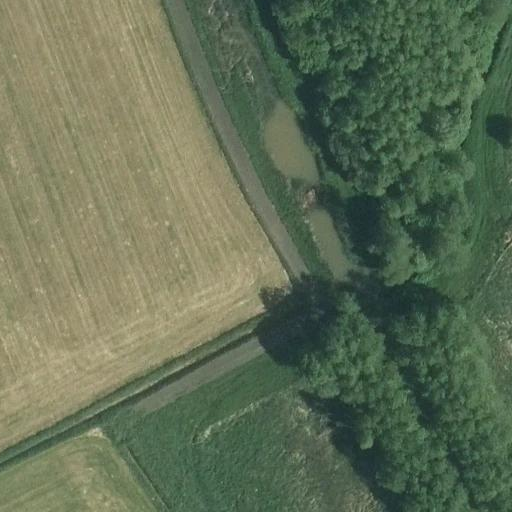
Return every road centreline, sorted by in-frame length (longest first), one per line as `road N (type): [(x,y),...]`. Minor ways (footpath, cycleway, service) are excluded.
road 1 (track): [(218,511),(175,442),(172,422),(189,400),(273,351),(320,282),(194,0)]
road 2 (track): [(256,0),(404,291)]
